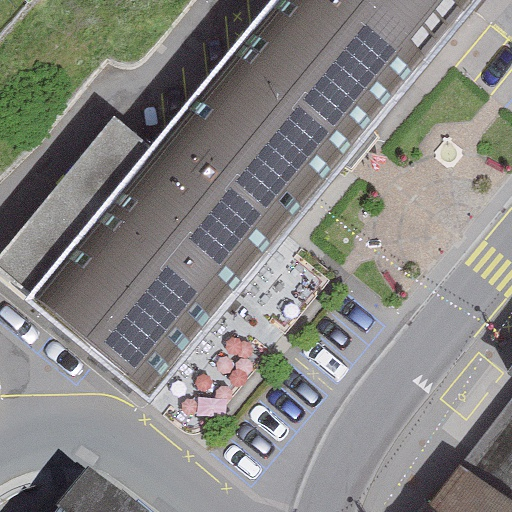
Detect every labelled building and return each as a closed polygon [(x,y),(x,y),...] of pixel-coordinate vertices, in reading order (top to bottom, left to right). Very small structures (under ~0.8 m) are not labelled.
[(118,126),(0,269),(0,276),(147,396),(282,232),(471,0),(278,0),(152,154),(118,126)] [(456,67),(492,96),(508,76),(473,47),(456,67)] [(511,407),(467,467),(511,501),(511,407)] [(511,511),(511,501),(467,467),(432,511),(511,511)] [(119,511),(96,493),(79,511),(119,511)]
